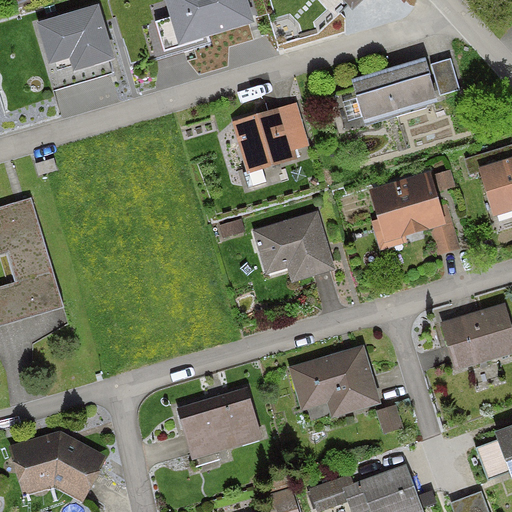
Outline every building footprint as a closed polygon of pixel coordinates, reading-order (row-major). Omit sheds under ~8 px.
[(250,24),(242,0),(167,0),(181,44),(250,24)] [(98,15),(43,32),(53,64),(75,57),(79,72),(112,62),(98,15)] [(437,97),(457,91),(448,60),(428,65),(437,97)] [(433,98),(423,64),(351,85),(355,99),(362,96),(368,117),(392,110),(394,118),(424,109),(422,101),(433,98)] [(269,123),(266,114),(233,124),(248,171),(241,173),(245,189),(264,183),(258,163),(289,154),(287,146),(293,145),(293,147),(302,144),(300,134),(285,139),(279,120),(269,123)] [(511,161),(486,169),(482,155),(463,161),(467,175),(478,172),(489,208),(509,202),(511,208),(511,207),(511,161)] [(57,170),(54,159),(36,164),(39,175),(57,170)] [(429,225),(438,222),(425,179),(372,194),(385,238),(429,225)] [(15,203),(0,207),(0,325),(63,307),(32,198),(15,203)] [(285,259),(291,280),(329,269),(313,216),(254,233),(256,242),(254,243),(255,248),(258,247),(263,265),(285,259)] [(511,343),(511,341),(502,308),(440,326),(453,368),(476,361),(474,355),(511,343)] [(367,379),(359,351),(291,371),(301,407),(335,397),(339,412),(373,402),(367,379)] [(184,435),(190,454),(191,458),(216,451),(214,444),(255,432),(243,390),(177,409),(184,435)] [(398,427),(393,409),(376,415),(381,432),(398,427)] [(511,427),(496,433),(498,439),(473,449),(480,469),(506,459),(511,475),(511,427)] [(22,480),(40,475),(77,495),(96,460),(65,443),(57,445),(57,443),(51,440),(14,451),(22,480)] [(368,511),(420,511),(405,471),(378,481),(376,478),(358,485),(368,511)] [(486,511),(480,496),(465,502),(449,507),(451,511),(486,511)] [(292,511),(289,501),(275,506),(277,511),(292,511)]
